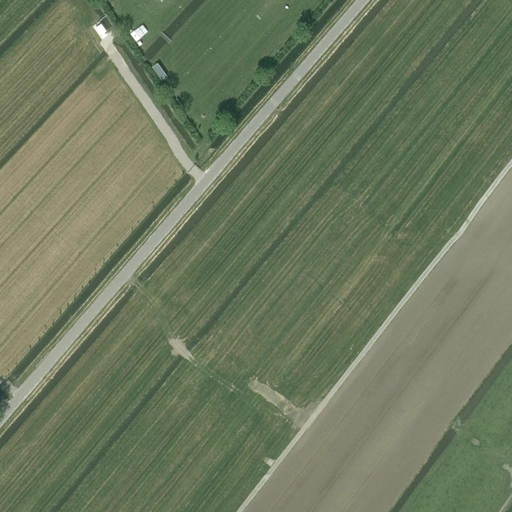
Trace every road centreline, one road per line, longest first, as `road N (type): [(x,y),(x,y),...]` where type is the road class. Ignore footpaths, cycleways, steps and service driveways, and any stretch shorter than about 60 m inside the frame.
road 1 (unclassified): [(0,415),(362,0)]
road 2 (track): [(234,511),(511,154)]
